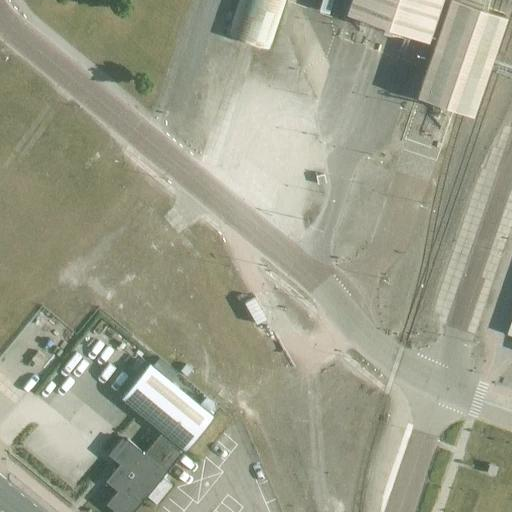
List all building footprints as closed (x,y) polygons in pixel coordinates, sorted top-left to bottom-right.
[(239,0),(229,35),(270,49),(286,0),(239,0)] [(386,26),(429,40),(442,0),(349,0),(346,12),(386,26)] [(463,110),(474,114),(507,16),(495,12),(460,0),(449,0),(417,94),(463,110)] [(150,364),(123,397),(184,446),(211,414),(150,364)] [(107,503),(118,511),(133,511),(168,470),(129,439),(113,457),(120,463),(107,481),(118,490),(107,503)] [(203,461),(188,492),(207,501),(222,470),(203,461)] [(496,474),(499,466),(491,464),(488,472),(496,474)]
